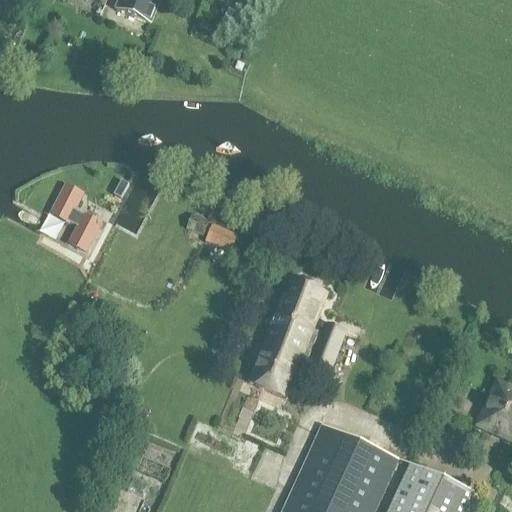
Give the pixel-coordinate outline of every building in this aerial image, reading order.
[(119,0),(114,11),(151,27),(161,0),(119,0)] [(239,12),(243,6),(237,3),(234,9),(239,12)] [(237,14),(229,10),(219,32),(228,35),(237,14)] [(236,17),(231,28),(240,32),(244,21),(236,17)] [(84,195),(64,185),(49,216),(69,226),(70,225),(78,229),(69,246),(87,255),(102,227),(76,213),(84,195)] [(191,216),(185,230),(201,239),(208,224),(191,216)] [(239,238),(212,226),(204,244),(231,255),(239,238)] [(154,254),(138,245),(121,275),(138,284),(154,254)] [(307,372),(328,381),(346,335),(325,326),(321,334),(314,331),(328,295),(290,277),(247,383),(287,402),(307,351),(314,353),(307,372)] [(496,381),(475,430),(511,446),(511,387),(508,386),(496,381)] [(375,511),(399,461),(321,426),(282,511),(375,511)] [(388,511),(473,511),(480,498),(410,466),(388,511)]
